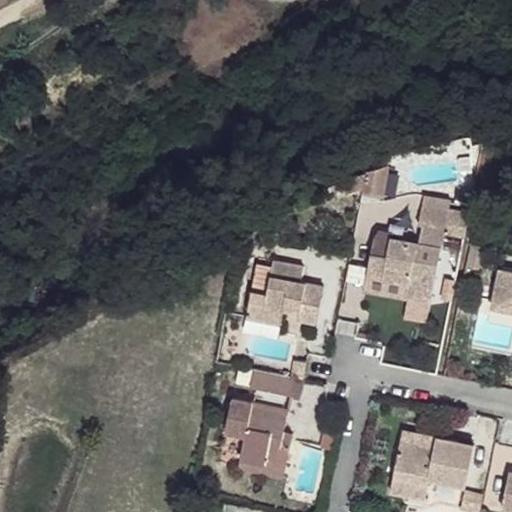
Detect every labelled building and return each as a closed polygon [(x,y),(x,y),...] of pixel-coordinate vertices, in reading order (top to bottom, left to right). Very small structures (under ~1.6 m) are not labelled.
[(394,159),(372,165),(367,191),(388,193),(394,159)] [(452,212),(429,206),(424,243),(394,240),(392,253),(375,253),(371,278),(412,286),(410,300),(438,305),(448,240),(452,212)] [(305,267),(280,260),(271,298),(251,296),(249,319),(284,327),(286,313),(301,316),(300,322),(318,325),(324,281),(306,274),(305,267)] [(511,274),(503,273),(498,302),(511,304),(511,274)] [(511,304),(498,302),(496,312),(511,315),(511,304)] [(331,365),(323,364),(316,382),(327,383),(331,365)] [(305,381),(252,371),(249,389),(301,397),(305,381)] [(243,439),(238,472),(286,483),(293,447),(282,443),(285,433),(287,411),(233,401),(227,434),(243,439)] [(443,438),(406,432),(406,441),(441,446),(443,438)] [(296,437),(285,433),(282,443),(293,447),(296,437)] [(441,446),(406,441),(398,479),(433,482),(467,487),(475,446),(443,438),(441,446)] [(433,482),(398,479),(396,497),(430,502),(433,482)]
